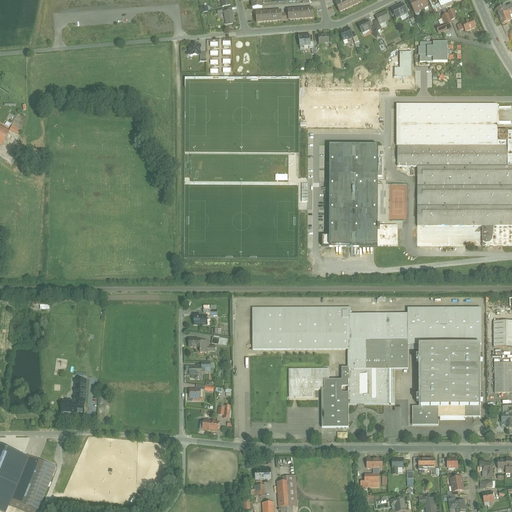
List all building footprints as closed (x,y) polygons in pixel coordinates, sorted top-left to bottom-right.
[(261,0),(251,0),(252,2),(253,9),(262,8),(261,0)] [(361,0),(344,0),(335,4),(339,13),(362,2),(361,0)] [(424,0),(410,0),(408,1),(415,14),(419,12),(424,10),(428,8),(424,0)] [(396,7),(391,9),(396,19),(408,13),(403,4),(397,7),(396,7)] [(505,6),(496,10),(499,18),(511,12),(511,6),(506,9),(505,6)] [(313,9),(288,11),(288,14),(289,20),(289,21),(314,19),(313,9)] [(448,13),(448,14),(451,21),(458,18),(454,10),(448,13)] [(232,11),(228,12),(228,11),(228,12),(224,13),(226,25),(234,23),(232,11)] [(281,12),(256,14),(257,23),(282,21),(281,15),(281,12)] [(386,12),(375,17),(377,21),(379,25),(380,25),(390,20),(386,12)] [(511,12),(499,18),(502,25),(511,21),(509,16),(511,15),(511,12)] [(446,17),(443,19),(445,24),(440,26),(440,27),(437,28),(439,33),(442,31),(442,32),(451,29),(448,22),(446,17)] [(473,20),(462,24),(466,33),(476,29),(476,28),(477,27),(476,24),(474,25),(473,20)] [(367,21),(358,25),(362,33),(371,29),(371,28),(367,21)] [(377,21),(373,23),(375,26),(377,30),(377,31),(382,29),(380,25),(379,25),(377,21)] [(349,29),(340,33),(343,42),(353,38),(349,29)] [(328,35),(318,36),(319,45),(329,44),(328,35)] [(306,37),(299,38),(300,47),(311,47),(310,38),(306,38),(306,37)] [(263,42),(263,52),(282,52),(282,42),(263,42)] [(448,43),(420,43),(420,48),(419,48),(419,56),(420,56),(420,63),(447,63),(448,43)] [(200,46),(189,46),(189,55),(193,55),(197,55),(200,55),(200,53),(200,46)] [(412,78),(412,53),(399,53),(399,68),(395,68),(395,78),(412,78)] [(497,106),(396,105),(396,147),(398,147),(498,147),(498,132),(498,128),(497,106)] [(21,131),(12,126),(9,130),(18,135),(21,131)] [(0,127),(0,145),(1,146),(9,133),(0,127)] [(511,131),(501,132),(498,128),(498,132),(498,147),(511,147),(511,131)] [(379,147),(352,146),(352,144),(346,144),(346,146),(329,146),(329,165),(327,165),(327,170),(329,170),(329,185),(329,195),(327,195),(327,200),(329,200),(329,225),(327,225),(327,230),(329,230),(329,237),(329,247),(398,247),(398,226),(378,226),(378,201),(380,201),(380,195),(378,195),(379,147)] [(511,147),(498,147),(398,147),(398,167),(417,168),(417,246),(511,247),(511,147)] [(270,175),(285,175),(285,165),(270,165),(270,175)] [(438,418),(480,418),(480,345),(481,345),(481,308),(408,309),(408,314),(351,315),(351,308),(253,309),(253,349),(348,349),(349,369),(342,369),(342,380),(329,381),(329,370),(289,370),(289,398),(314,397),(314,390),(321,390),(322,428),(349,428),(349,406),(395,405),(395,370),(409,370),(409,351),(418,351),(418,406),(412,406),(412,426),(438,426),(438,418)] [(207,316),(194,316),(194,325),(200,325),(207,325),(207,316)] [(493,348),(511,347),(511,321),(493,322),(493,348)] [(209,343),(205,343),(205,342),(198,342),(198,339),(189,339),(189,348),(200,348),(200,353),(207,353),(207,352),(209,352),(215,352),(215,347),(209,347),(209,343)] [(511,363),(494,363),(494,374),(497,374),(498,394),(510,394),(510,374),(511,373),(511,363)] [(202,367),(190,367),(190,375),(196,375),(196,380),(202,380),(202,372),(206,372),(206,369),(206,367),(202,367)] [(87,381),(76,380),(74,402),(85,403),(87,381)] [(196,390),(190,390),(190,398),(200,398),(200,390),(196,390)] [(74,402),(62,401),(61,413),(74,414),(74,418),(84,419),(84,415),(85,403),(74,402)] [(511,406),(504,406),(504,414),(501,414),(501,423),(507,423),(507,428),(511,428),(511,406)] [(217,422),(204,421),(203,430),(218,432),(219,423),(219,422),(219,419),(217,419),(217,422)] [(56,468),(0,445),(0,511),(2,511),(6,511),(9,506),(23,511),(36,511),(37,510),(39,511),(56,468)] [(507,461),(498,461),(498,469),(502,469),(502,470),(506,470),(506,473),(511,473),(511,470),(511,459),(507,459),(507,461)] [(382,460),(367,460),(367,469),(373,469),(373,475),(365,475),(365,482),(379,482),(379,469),(382,469),(382,460)] [(403,460),(392,460),(392,468),(393,468),(397,468),(403,468),(403,460)] [(419,460),(419,464),(419,471),(429,471),(429,467),(435,467),(435,460),(419,460)] [(457,460),(447,460),(447,468),(457,468),(457,460)] [(492,463),(483,463),(480,463),(480,467),(482,467),(483,477),(492,477),(492,463)] [(270,469),(261,470),(261,469),(256,470),(256,481),(257,481),(257,480),(260,480),(260,481),(271,480),(270,469)] [(288,482),(277,482),(279,508),(281,508),(290,507),(290,503),(297,502),(295,477),(288,477),(288,482)] [(455,478),(450,479),(453,492),(458,491),(464,490),(461,477),(455,478)] [(264,485),(254,486),(255,493),(256,493),(256,496),(265,496),(264,485)] [(492,493),(483,494),(484,503),(494,501),(492,493)] [(373,496),(366,496),(366,505),(374,505),(373,496)] [(404,499),(391,501),(392,505),(395,505),(396,511),(397,511),(401,511),(406,511),(404,499)] [(434,499),(429,499),(425,499),(419,500),(420,505),(425,504),(426,511),(432,511),(436,511),(434,499)] [(456,502),(454,502),(454,503),(449,504),(450,509),(455,508),(455,511),(465,511),(465,505),(464,505),(463,503),(464,503),(464,500),(456,502)] [(271,502),(266,502),(266,504),(263,504),(263,511),(274,511),(274,503),(271,503),(271,502)]
